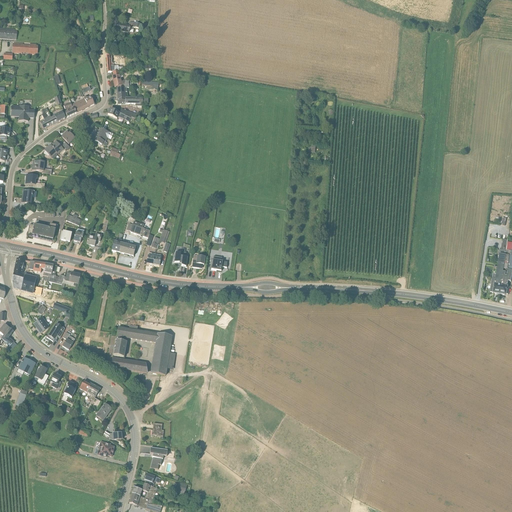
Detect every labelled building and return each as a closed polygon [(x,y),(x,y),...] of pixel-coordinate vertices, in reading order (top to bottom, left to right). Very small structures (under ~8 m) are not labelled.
[(111,30),(129,33),(130,28),(141,30),(142,25),(130,23),(129,26),(118,24),(119,19),(113,18),(111,30)] [(17,30),(0,29),(0,38),(16,39),(17,30)] [(12,44),(12,53),(37,55),(38,47),(36,47),(36,45),(29,45),(28,46),(23,46),(23,45),(12,44)] [(114,77),(120,75),(119,70),(124,68),(124,65),(113,66),(112,56),(106,56),(108,73),(113,72),(113,73),(114,77)] [(122,89),(117,89),(117,95),(127,94),(126,89),(131,89),(131,82),(125,82),(125,89),(122,89)] [(94,105),(90,97),(85,100),(84,99),(73,104),(71,105),(71,104),(70,104),(71,107),(72,107),(76,114),(88,108),(94,105)] [(67,118),(76,114),(72,107),(71,107),(70,104),(64,106),(66,113),(65,113),(67,118)] [(12,106),(11,112),(11,117),(19,117),(19,121),(28,122),(28,119),(34,119),(35,110),(29,110),(29,107),(12,106)] [(110,110),(108,115),(117,119),(118,117),(125,120),(129,121),(130,119),(119,114),(110,110)] [(121,110),(119,114),(130,119),(131,118),(135,119),(137,115),(121,110)] [(39,123),(43,130),(65,119),(61,113),(55,116),(56,117),(52,119),(50,116),(43,119),(44,121),(39,123)] [(9,138),(9,137),(9,133),(7,132),(8,129),(0,128),(0,140),(6,141),(7,138),(9,138)] [(110,133),(109,132),(101,129),(95,142),(105,146),(106,143),(105,142),(110,133)] [(66,132),(61,137),(68,145),(74,140),(69,134),(68,135),(66,132)] [(87,140),(82,149),(89,152),(93,144),(90,142),(87,140)] [(51,145),(45,151),(51,158),(56,154),(57,155),(63,150),(56,142),(51,146),(51,145)] [(118,152),(119,151),(113,148),(109,155),(119,159),(121,153),(118,152)] [(42,174),(51,175),(52,170),(43,169),(44,162),(33,161),(33,167),(32,168),(32,171),(42,172),(42,174)] [(26,175),(25,185),(33,186),(32,188),(43,190),(44,185),(37,184),(36,186),(34,185),(35,180),(37,181),(37,176),(26,175)] [(29,208),(37,209),(37,205),(31,204),(32,192),(23,191),(21,203),(29,204),(29,208)] [(81,221),(77,219),(78,217),(74,215),(72,217),(68,215),(66,221),(78,227),(81,221)] [(133,225),(132,228),(130,233),(148,239),(150,231),(143,229),(144,226),(139,224),(138,227),(133,225)] [(49,230),(34,227),(34,226),(30,225),(28,233),(32,234),(32,235),(53,240),(56,226),(50,225),(49,230)] [(169,232),(163,230),(160,240),(158,245),(156,249),(162,251),(169,232)] [(79,243),(80,244),(81,239),(82,240),(84,232),(77,231),(76,239),(74,238),(73,243),(79,245),(79,243)] [(61,241),(70,243),(72,235),(68,234),(67,235),(63,234),(61,241)] [(86,245),(94,247),(96,242),(99,243),(100,236),(95,235),(94,239),(88,237),(86,245)] [(117,243),(114,242),(112,252),(119,253),(121,244),(122,240),(120,240),(117,240),(117,243)] [(496,274),(501,275),(503,265),(505,250),(506,243),(507,240),(503,240),(502,244),(501,244),(501,250),(499,250),(498,254),(499,255),(497,270),(496,274)] [(136,247),(121,244),(119,253),(124,255),(124,256),(127,256),(128,255),(133,257),(136,247)] [(511,256),(511,251),(505,250),(503,265),(501,275),(499,294),(499,295),(500,295),(500,294),(501,294),(501,295),(505,296),(505,295),(506,295),(506,294),(508,294),(509,287),(507,287),(508,281),(511,282),(511,275),(511,274),(511,256)] [(174,266),(186,267),(188,253),(181,252),(180,254),(176,253),(174,266)] [(153,265),(159,266),(161,255),(154,254),(153,265)] [(193,257),(192,270),(203,272),(203,269),(204,269),(206,258),(197,257),(197,258),(193,257)] [(14,289),(16,289),(21,291),(33,295),(35,287),(37,279),(33,278),(33,277),(22,274),(25,262),(25,261),(17,259),(12,282),(13,289),(14,289)] [(227,263),(212,261),(211,274),(221,275),(221,270),(226,270),(227,263)] [(41,270),(44,270),(45,265),(34,263),(33,271),(33,272),(40,273),(41,270)] [(52,283),(62,285),(62,284),(64,280),(63,280),(64,279),(55,277),(57,267),(53,266),(45,265),(44,270),(44,273),(49,274),(48,277),(47,282),(52,283)] [(78,285),(80,276),(81,276),(68,273),(65,277),(65,280),(65,281),(69,282),(69,283),(74,284),(73,286),(75,287),(73,295),(76,296),(78,285)] [(498,294),(499,294),(501,275),(496,274),(496,278),(492,277),(490,292),(493,293),(494,293),(494,294),(498,295),(498,294)] [(72,310),(54,304),(52,309),(70,315),(72,310)] [(37,330),(40,334),(47,330),(46,329),(48,328),(45,325),(46,324),(43,320),(41,321),(40,320),(35,324),(39,329),(37,330)] [(60,339),(65,330),(56,324),(47,338),(53,342),(57,336),(60,339)] [(0,333),(3,335),(9,329),(4,325),(0,330),(0,333)] [(165,377),(167,363),(171,337),(136,331),(137,327),(129,326),(128,330),(117,328),(116,337),(156,344),(151,374),(165,377)] [(4,344),(10,348),(12,350),(16,345),(14,343),(8,339),(13,332),(9,329),(3,335),(0,339),(0,346),(1,347),(5,342),(6,342),(4,344)] [(67,340),(63,347),(65,349),(68,351),(68,350),(69,351),(73,343),(72,343),(74,340),(69,337),(70,335),(66,333),(63,338),(67,340)] [(115,341),(113,356),(123,358),(126,343),(115,341)] [(24,359),(19,370),(29,375),(35,364),(30,362),(30,363),(28,362),(28,361),(27,362),(24,360),(24,359)] [(145,365),(112,359),(111,368),(147,374),(147,373),(145,365)] [(43,378),(46,371),(44,369),(42,367),(41,368),(41,367),(37,375),(40,377),(39,379),(41,380),(42,378),(43,378)] [(56,389),(58,389),(61,383),(58,382),(60,378),(60,377),(57,376),(54,375),(51,382),(52,383),(51,387),(56,389)] [(67,387),(68,387),(64,394),(72,398),(75,391),(75,390),(77,386),(69,382),(67,387)] [(91,387),(83,382),(79,390),(87,394),(91,387)] [(87,394),(90,396),(89,399),(91,405),(97,409),(101,402),(94,399),(99,391),(91,387),(87,394)] [(26,396),(20,393),(15,406),(22,408),(26,396)] [(96,416),(103,421),(111,410),(108,407),(107,408),(104,406),(96,416)] [(73,424),(72,425),(70,431),(87,437),(87,436),(89,437),(91,432),(89,431),(73,424)] [(162,425),(153,424),(153,431),(152,431),(151,436),(157,436),(157,438),(161,438),(161,434),(163,434),(163,431),(161,431),(162,425)] [(114,441),(123,440),(122,434),(111,435),(105,432),(104,435),(109,437),(109,440),(114,441)] [(113,451),(114,448),(110,447),(110,445),(101,442),(97,456),(107,458),(107,456),(111,457),(112,454),(113,454),(114,452),(113,451)] [(165,451),(150,449),(150,455),(154,455),(154,458),(152,457),(152,458),(155,458),(154,462),(152,462),(151,469),(158,470),(159,465),(161,466),(162,460),(163,460),(161,459),(161,457),(165,457),(165,451)] [(156,478),(146,474),(144,481),(147,482),(146,485),(144,484),(153,488),(155,482),(158,483),(159,479),(156,478)] [(131,494),(132,495),(140,497),(142,491),(147,493),(145,499),(149,500),(147,504),(151,505),(153,501),(155,494),(157,489),(153,488),(144,484),(142,491),(133,488),(131,494)] [(187,486),(179,485),(177,493),(185,494),(187,486)] [(132,495),(129,504),(134,505),(134,507),(137,508),(138,507),(145,510),(147,504),(149,500),(145,499),(140,497),(132,495)]
